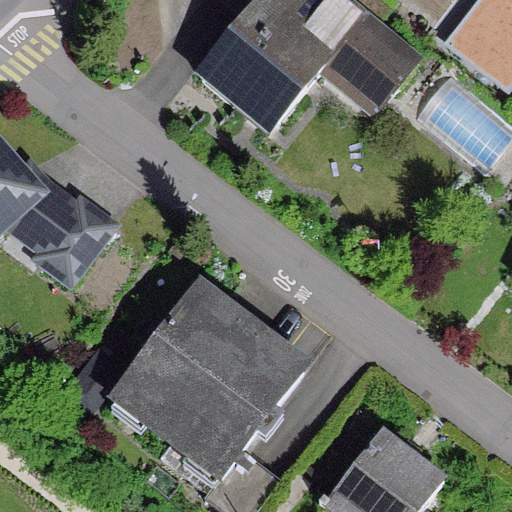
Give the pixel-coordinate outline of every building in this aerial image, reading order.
[(221,0),(234,10),(241,0),(244,0),(256,9),(196,83),(232,113),(240,103),(273,130),(338,51),(392,96),(412,72),(328,3),(322,11),(308,0),(221,0)] [(511,0),(480,0),(447,44),(510,86),(511,83),(511,0)] [(41,192),(31,200),(0,165),(0,231),(17,216),(52,242),(35,265),(65,288),(106,233),(76,210),(72,215),(41,192)] [(218,486),(298,378),(193,298),(111,405),(218,486)] [(420,511),(439,488),(377,440),(324,510),(319,507),(315,511),(420,511)]
